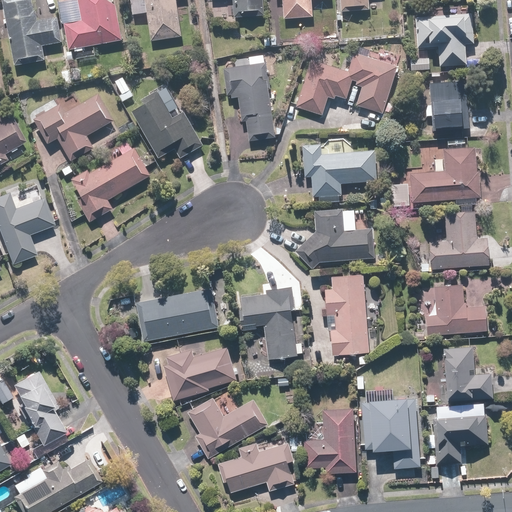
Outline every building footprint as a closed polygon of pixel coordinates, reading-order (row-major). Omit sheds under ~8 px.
[(35,0),(4,0),(16,65),(46,60),(43,46),(64,42),(59,16),(39,20),(35,0)] [(78,0),(82,20),(63,23),(67,50),(74,49),(75,52),(84,50),(84,48),(124,42),(116,0),(78,0)] [(130,0),(133,15),(147,12),(152,41),(182,37),(176,0),(130,0)] [(233,0),(234,18),(266,16),(264,0),(233,0)] [(282,0),(284,19),(313,17),(312,0),(314,0),(282,0)] [(340,0),(342,13),(371,11),(370,0),(340,0)] [(473,14),(416,16),(417,48),(440,47),(440,68),(468,66),(467,44),(474,43),(473,14)] [(429,52),(416,53),(416,71),(430,71),(429,52)] [(353,80),(358,82),(356,86),(362,88),(357,105),(383,113),(398,66),(356,53),(350,71),(347,79),(353,80)] [(252,57),(234,59),(234,67),(224,68),(227,99),(241,98),(243,121),(247,121),(249,141),(275,138),(269,62),(252,64),(252,57)] [(347,99),(353,80),(347,79),(350,71),(312,59),(296,107),(323,116),(329,98),(335,99),(336,95),(347,99)] [(134,96),(123,76),(112,82),(123,102),(134,96)] [(433,117),(433,131),(464,129),(462,107),(469,106),(467,79),(430,81),(432,105),(426,105),(427,118),(433,117)] [(133,110),(160,157),(175,148),(181,160),(205,147),(184,111),(174,117),(158,91),(142,101),(144,104),(133,110)] [(89,135),(115,119),(98,93),(67,112),(61,101),(33,119),(49,144),(58,139),(73,162),(96,147),(89,135)] [(0,165),(7,161),(4,154),(28,141),(14,114),(0,121),(0,165)] [(119,144),(124,154),(91,173),(88,168),(71,178),(81,198),(77,200),(90,223),(115,210),(109,199),(152,175),(137,147),(134,149),(128,139),(119,144)] [(323,146),(304,146),(304,177),(310,177),(311,200),(342,200),(342,184),(380,183),(379,149),(324,152),(323,146)] [(438,172),(411,173),(412,203),(455,202),(455,206),(476,205),(475,197),(481,197),(480,172),(477,172),(476,147),(444,148),(444,156),(437,156),(438,172)] [(409,184),(393,184),(392,206),(409,206),(409,184)] [(10,192),(0,195),(0,229),(12,264),(38,255),(31,235),(56,226),(45,197),(16,207),(10,192)] [(355,209),(316,211),(317,231),(296,252),(313,269),(319,262),(375,259),(374,228),(356,229),(355,209)] [(448,239),(430,240),(432,270),(490,266),(488,238),(478,239),(476,209),(446,211),(448,239)] [(389,228),(378,229),(379,246),(390,245),(389,228)] [(370,353),(363,274),(332,277),(333,288),(326,288),(328,315),(335,314),(337,329),(331,329),(333,356),(370,353)] [(266,294),(243,296),(246,329),(258,328),(258,325),(265,324),(269,358),(303,355),(302,343),(296,344),(291,300),(295,300),(293,285),(266,288),(266,294)] [(467,285),(436,285),(436,314),(426,314),(426,333),(486,333),(486,306),(467,306),(467,285)] [(213,288),(137,302),(145,341),(220,328),(213,288)] [(476,346),(446,347),(446,399),(494,399),(493,372),(476,372),(476,346)] [(163,357),(175,400),(212,390),(211,387),(238,380),(230,348),(195,357),(193,349),(163,357)] [(40,371),(13,385),(22,402),(16,405),(26,425),(30,423),(42,447),(67,434),(54,408),(58,406),(40,371)] [(214,397),(189,411),(201,432),(195,435),(208,459),(271,424),(256,397),(238,407),(231,395),(217,403),(214,397)] [(418,397),(362,401),(365,450),(394,448),(395,468),(422,467),(418,397)] [(325,439),(306,439),(306,467),(326,467),(326,472),(356,471),(355,408),(324,408),(325,439)] [(488,414),(436,417),(439,463),(462,462),(461,446),(489,444),(488,414)] [(25,432),(16,438),(23,450),(32,445),(25,432)] [(241,457),(219,462),(226,492),(267,483),(269,491),(295,485),(292,471),(297,470),(291,443),(260,450),(258,442),(239,446),(241,457)] [(0,471),(12,465),(0,443),(0,471)] [(90,457),(69,469),(67,465),(62,468),(58,460),(49,465),(42,469),(40,466),(26,474),(28,477),(15,485),(27,505),(22,507),(24,511),(47,511),(103,480),(90,457)]
